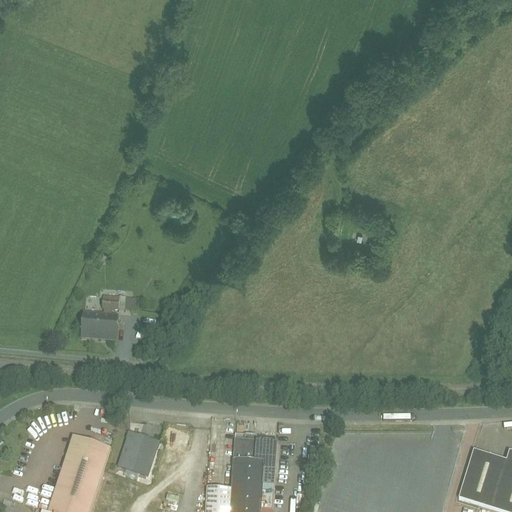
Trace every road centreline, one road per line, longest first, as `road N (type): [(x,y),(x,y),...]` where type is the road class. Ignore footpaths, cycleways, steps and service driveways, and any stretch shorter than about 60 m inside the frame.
road 1 (residential): [(0,419),(53,394),(302,414),(511,411)]
road 2 (residential): [(0,349),(138,363)]
